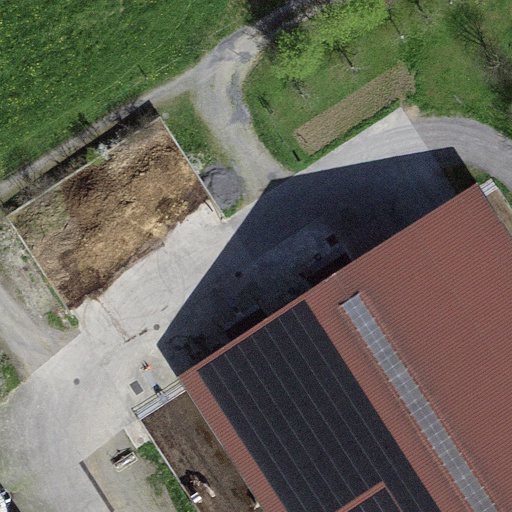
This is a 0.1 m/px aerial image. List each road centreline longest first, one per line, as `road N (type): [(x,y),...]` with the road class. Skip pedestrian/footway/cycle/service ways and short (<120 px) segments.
road 1 (track): [(323,0),(0,200)]
road 2 (track): [(305,235),(431,153),(464,146),(505,156),(511,166)]
road 3 (track): [(195,73),(305,235)]
road 4 (track): [(0,299),(31,331),(33,422)]
